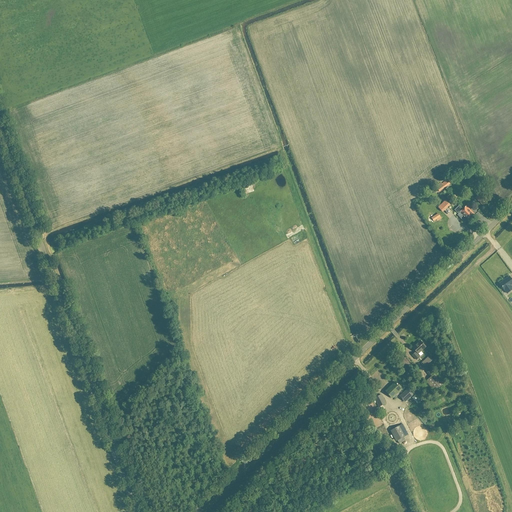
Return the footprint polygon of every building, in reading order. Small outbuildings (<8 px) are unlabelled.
[(487,201),(482,196),(478,200),(483,205),(487,201)] [(445,200),(438,207),(442,212),(450,205),(445,200)] [(468,222),(471,218),(468,215),(468,214),(466,212),(463,209),(462,209),(459,206),(455,211),(459,215),(460,213),(463,216),(460,219),(464,223),(465,223),(467,221),(468,222)] [(463,209),(466,212),(468,214),(468,215),(471,218),(475,215),(466,206),(463,209)] [(499,284),(504,290),(507,294),(511,290),(511,286),(511,285),(511,284),(511,280),(509,277),(499,284)] [(415,353),(417,355),(426,347),(420,341),(412,347),(416,352),(415,353)] [(436,373),(426,381),(434,391),(444,383),(436,373)] [(392,397),(401,389),(398,385),(398,384),(397,384),(395,382),(386,391),(392,397)] [(405,402),(412,395),(407,389),(400,396),(405,402)] [(379,406),(385,403),(381,395),(375,398),(379,406)] [(390,431),(396,441),(408,435),(402,424),(390,431)]
